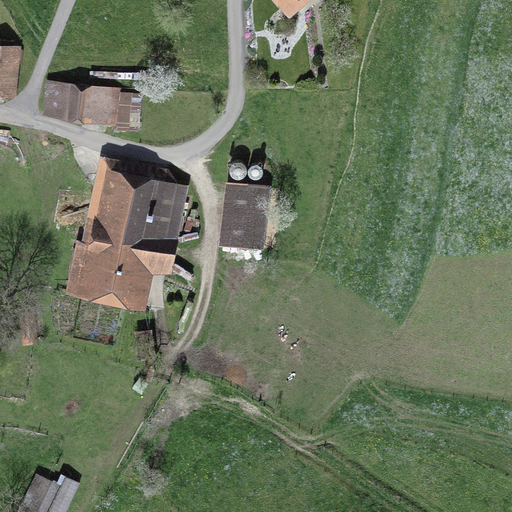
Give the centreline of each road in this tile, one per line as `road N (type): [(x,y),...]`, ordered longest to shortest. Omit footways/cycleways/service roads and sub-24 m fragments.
road 1 (track): [(192,347),(205,304),(208,210),(191,151)]
road 2 (track): [(71,0),(20,124)]
